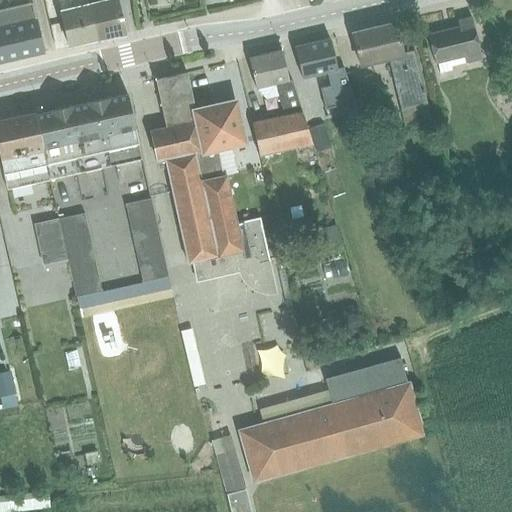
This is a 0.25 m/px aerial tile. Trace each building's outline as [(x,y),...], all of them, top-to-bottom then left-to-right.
[(0,60),(48,50),(36,0),(0,0),(0,6),(3,21),(0,21),(0,60)] [(101,39),(92,0),(61,0),(72,45),(101,39)] [(92,0),(101,39),(130,32),(122,0),(92,0)] [(438,71),(486,57),(474,16),(426,29),(438,71)] [(363,65),(408,54),(399,18),(354,29),(363,65)] [(304,76),(338,67),(330,34),(296,43),(304,76)] [(259,84),(288,78),(282,49),(253,55),(259,84)] [(226,176),(208,180),(205,155),(195,107),(187,73),(156,80),(166,126),(162,128),(150,131),(157,163),(165,161),(187,264),(191,263),(196,282),(237,275),(242,286),(250,293),(262,297),(274,296),(258,219),(236,224),(226,176)] [(109,147),(141,140),(129,90),(97,97),(109,147)] [(109,147),(97,97),(38,111),(49,161),(109,147)] [(195,107),(205,155),(248,145),(238,98),(195,107)] [(0,137),(8,171),(49,161),(38,111),(0,120),(0,137)] [(276,160),(330,155),(327,118),(272,124),(276,160)] [(59,269),(83,264),(92,310),(185,293),(168,199),(141,204),(156,286),(117,293),(103,214),(50,224),(59,269)] [(260,223),(268,261),(286,257),(278,219),(260,223)] [(235,429),(249,487),(423,438),(399,359),(324,380),(331,403),(235,429)] [(10,377),(16,401),(30,398),(25,373),(10,377)] [(248,511),(229,437),(209,442),(227,511),(248,511)]
